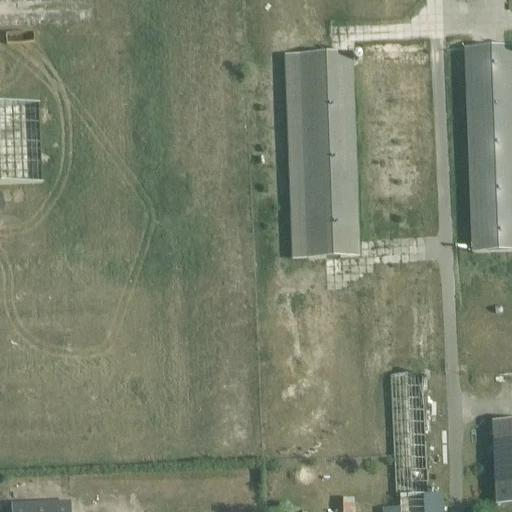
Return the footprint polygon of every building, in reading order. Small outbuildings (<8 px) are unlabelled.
[(511,48),(505,49),(464,51),(472,255),(511,253),(511,48)] [(292,262),(360,259),(352,54),(284,57),(292,262)] [(0,199),(45,196),(40,119),(1,122),(1,130),(15,129),(16,143),(11,143),(12,154),(0,154),(0,199)] [(429,496),(424,377),(390,378),(395,499),(399,499),(399,509),(384,510),(383,511),(443,511),(443,495),(429,496)] [(494,507),(511,506),(511,423),(491,424),(494,507)] [(91,470),(114,470),(114,448),(92,447),(91,470)] [(71,511),(71,503),(12,506),(12,511),(71,511)]
